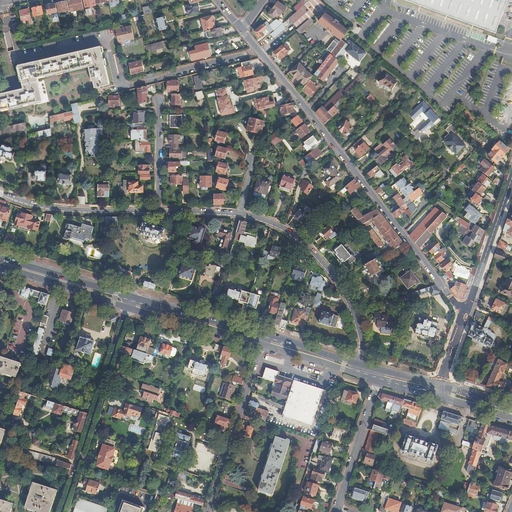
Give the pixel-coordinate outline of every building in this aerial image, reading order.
[(69,12),(71,12),(68,3),(67,3),(67,0),(57,2),(60,12),(69,10),(69,12)] [(83,7),(81,0),(68,0),(71,10),(83,7)] [(95,0),(83,0),(87,14),(93,12),(92,7),(93,7),(93,5),(96,4),(95,0)] [(310,18),(325,5),(320,0),(309,0),(297,11),(289,18),(298,28),(310,18)] [(301,0),(302,1),(293,8),(297,11),(309,0),(301,0)] [(401,0),(423,7),(436,12),(494,32),(505,0),(401,0)] [(201,5),(200,1),(193,3),(187,4),(189,16),(202,13),(200,8),(200,5),(201,5)] [(286,6),(278,1),(272,9),(280,14),(286,6)] [(49,13),(57,11),(55,3),(47,5),(49,13)] [(41,6),(32,8),(34,16),(43,14),(41,6)] [(142,8),(144,14),(151,12),(152,12),(151,6),(142,8)] [(27,24),(33,23),(32,19),(31,19),(29,9),(19,10),(22,21),(26,20),(27,24)] [(341,38),(346,31),(347,30),(338,23),(339,21),(336,18),(334,20),(325,12),(318,21),(341,38)] [(202,18),(205,31),(208,30),(217,28),(214,15),(202,18)] [(157,18),(160,30),(169,28),(166,16),(157,18)] [(312,20),(310,18),(298,28),(295,30),(298,33),(311,22),(310,21),(312,20)] [(283,23),(277,19),(269,25),(266,21),(254,31),(260,38),(266,33),(263,30),(266,28),(271,33),(280,25),(282,24),(283,23)] [(280,25),(271,33),(274,38),(284,30),(280,25)] [(122,28),(119,29),(115,30),(119,46),(129,43),(128,40),(134,38),(131,26),(122,28)] [(224,34),(222,27),(217,28),(208,30),(209,36),(210,35),(211,36),(215,36),(224,34)] [(94,31),(82,34),(84,40),(96,38),(94,31)] [(331,52),(339,41),(337,40),(336,42),(333,39),(326,48),(331,52)] [(349,46),(341,39),(339,41),(331,52),(330,53),(338,60),(346,50),(349,46)] [(55,40),(42,43),(44,50),(56,47),(55,40)] [(145,45),(147,51),(165,47),(163,40),(145,45)] [(366,52),(352,41),(349,46),(346,50),(359,60),(366,52)] [(192,51),(194,55),(195,60),(212,55),(209,43),(197,45),(198,49),(192,51)] [(282,45),(275,51),(280,58),(288,52),(287,51),(290,49),(285,43),(283,45),(282,45)] [(95,87),(97,87),(100,86),(109,84),(100,44),(30,61),(17,65),(20,81),(22,88),(0,93),(0,108),(42,99),(37,78),(37,77),(88,65),(89,67),(92,81),(93,81),(95,87)] [(339,60),(338,60),(330,53),(316,71),(314,74),(317,76),(323,81),(339,60)] [(141,59),(129,63),(132,73),(143,70),(141,59)] [(251,60),(242,62),(243,66),(239,67),(241,77),(254,74),(251,60)] [(37,78),(89,67),(88,65),(37,77),(37,78)] [(309,80),(311,78),(304,69),(302,71),(300,69),(296,72),(306,85),(309,80)] [(398,81),(386,73),(376,77),(379,85),(384,83),(392,89),(398,81)] [(203,87),(200,75),(194,76),(195,81),(197,88),(203,87)] [(262,76),(244,80),(247,92),(254,90),(254,88),(260,87),(259,82),(263,81),(262,76)] [(353,89),(354,87),(358,83),(364,78),(361,76),(356,81),(345,91),(343,89),(324,108),(323,107),(317,113),(322,120),(329,113),(329,112),(340,101),(353,89)] [(178,92),(179,80),(171,80),(171,82),(167,82),(167,92),(178,92)] [(306,85),(302,90),(311,97),(318,87),(315,84),(316,83),(314,82),(313,83),(309,80),(306,85)] [(148,94),(148,88),(143,88),(143,89),(138,89),(138,98),(137,98),(137,103),(147,103),(147,94),(148,94)] [(225,89),(217,91),(219,98),(218,99),(220,105),(219,105),(221,114),(228,112),(229,114),(235,113),(233,106),(231,106),(228,96),(227,96),(225,89)] [(204,98),(202,91),(196,92),(197,94),(196,94),(198,99),(204,98)] [(366,100),(369,103),(372,101),(373,102),(376,99),(371,94),(366,100)] [(100,97),(96,98),(98,113),(105,112),(104,111),(103,103),(103,96),(102,96),(100,97)] [(119,105),(119,96),(110,96),(109,107),(114,107),(114,105),(119,105)] [(254,99),(257,111),(275,107),(274,102),(269,103),(268,98),(262,99),(261,97),(254,99)] [(0,110),(42,101),(42,99),(0,108),(0,110)] [(322,120),(326,125),(344,107),(341,104),(342,103),(340,101),(329,112),(329,113),(322,120)] [(422,101),(409,114),(413,118),(421,111),(428,118),(420,126),(424,129),(430,124),(432,122),(434,124),(435,124),(439,120),(422,101)] [(296,113),(294,103),(283,106),(285,116),(296,113)] [(345,122),(347,119),(355,112),(353,110),(343,119),(344,120),(345,122)] [(476,123),(479,121),(467,110),(464,113),(469,118),(470,118),(476,123)] [(133,123),(143,123),(144,111),(134,111),(133,123)] [(170,122),(170,124),(170,128),(179,128),(179,129),(180,129),(180,128),(181,128),(181,129),(182,129),(182,124),(181,124),(181,115),(180,115),(180,112),(176,112),(176,114),(167,113),(167,122),(170,122)] [(50,116),(50,121),(56,120),(61,119),(64,118),(63,113),(50,116)] [(304,121),(300,116),(294,121),(298,126),(304,122),(304,121)] [(300,129),(311,120),(308,117),(304,121),(304,122),(298,126),(300,129)] [(267,122),(253,118),(250,131),(264,134),(267,122)] [(343,124),(341,125),(343,127),(341,129),(344,133),(345,132),(348,136),(356,128),(347,119),(345,122),(343,124)] [(22,128),(26,127),(25,122),(3,127),(4,133),(13,131),(13,130),(17,129),(17,130),(22,129),(22,128)] [(143,139),(146,139),(146,123),(143,123),(133,123),(130,123),(130,130),(137,130),(137,140),(143,139)] [(457,138),(458,137),(453,133),(456,130),(450,124),(444,130),(448,134),(444,138),(446,140),(444,141),(447,145),(451,151),(452,150),(455,154),(464,146),(464,144),(461,141),(460,142),(457,138)] [(307,125),(299,131),(304,138),(313,132),(307,125)] [(51,128),(38,131),(39,137),(51,135),(51,128)] [(84,131),(86,154),(87,154),(91,154),(91,155),(94,155),(94,153),(99,153),(99,150),(97,129),(84,131)] [(214,141),(223,144),(226,134),(217,131),(216,136),(214,136),(213,138),(215,139),(214,141)] [(282,141),(279,138),(275,132),(270,136),(271,138),(269,139),(272,143),(274,142),(275,143),(275,144),(277,147),(277,148),(279,150),(280,150),(284,155),(286,147),(282,141)] [(179,136),(169,136),(169,143),(170,143),(170,149),(179,149),(179,143),(179,136)] [(320,142),(316,136),(307,142),(308,144),(306,146),(310,151),(314,148),(313,147),(320,142)] [(18,144),(4,138),(1,147),(0,146),(0,153),(3,155),(2,155),(6,157),(6,156),(13,158),(18,144)] [(365,143),(362,139),(355,146),(358,149),(365,143)] [(390,139),(383,145),(386,148),(383,151),(374,158),(381,165),(388,159),(386,157),(389,155),(387,154),(389,152),(396,146),(390,139)] [(149,152),(149,142),(147,142),(147,140),(141,140),(137,141),(135,141),(135,151),(149,152)] [(508,149),(499,141),(487,154),(492,158),(491,159),(495,163),(500,157),(501,158),(508,149)] [(371,149),(365,143),(358,149),(357,151),(362,157),(371,149)] [(216,155),(215,157),(224,160),(227,150),(217,147),(216,152),(215,151),(214,154),(216,155)] [(310,163),(323,154),(318,148),(306,158),(310,163)] [(476,163),(474,166),(487,176),(494,167),(490,163),(484,158),(480,163),(483,165),(481,167),(476,163)] [(193,165),(193,161),(180,161),(180,162),(169,162),(169,172),(177,172),(177,171),(175,171),(176,167),(180,167),(180,165),(193,165)] [(399,175),(403,171),(408,167),(404,163),(402,166),(399,162),(392,168),(399,175)] [(227,166),(218,163),(217,168),(215,167),(214,169),(216,170),(215,172),(224,175),(227,166)] [(343,177),(334,164),(327,169),(333,177),(327,181),(331,186),(343,177)] [(377,173),(381,178),(385,175),(382,172),(377,166),(367,173),(371,177),(377,173)] [(462,169),(459,167),(452,174),(455,177),(462,169)] [(69,168),(57,168),(57,173),(58,173),(58,182),(62,183),(62,184),(66,184),(66,183),(70,183),(71,174),(69,174),(69,168)] [(396,177),(399,175),(392,168),(390,170),(396,177)] [(45,180),(45,172),(33,171),(33,176),(33,177),(32,178),(32,179),(32,180),(33,181),(34,181),(35,181),(36,180),(36,179),(36,178),(37,178),(37,180),(45,180)] [(477,182),(485,188),(490,181),(482,174),(476,181),(477,182)] [(289,192),(294,178),(283,175),(278,188),(289,192)] [(181,184),(181,176),(170,176),(170,184),(181,184)] [(211,176),(200,176),(200,187),(210,187),(211,176)] [(500,185),(501,181),(496,177),(493,181),(497,184),(498,183),(500,185)] [(228,181),(219,178),(218,183),(216,182),(215,185),(217,185),(216,188),(225,191),(228,181)] [(399,188),(406,198),(413,192),(404,178),(392,186),(395,191),(399,188)] [(266,195),(269,183),(258,179),(254,191),(266,195)] [(142,192),(142,186),(137,186),(137,182),(129,182),(129,180),(123,180),(123,187),(121,187),(121,190),(121,195),(129,195),(129,192),(142,192)] [(350,194),(359,187),(354,180),(336,194),(339,197),(342,194),(345,194),(348,192),(350,194)] [(313,187),(304,181),(302,184),(303,185),(301,190),(308,194),(313,187)] [(479,195),(485,188),(477,182),(472,189),(479,195)] [(109,197),(109,185),(98,185),(97,197),(109,197)] [(406,204),(412,214),(417,210),(411,201),(423,193),(420,189),(422,188),(421,187),(413,192),(406,198),(403,200),(406,204)] [(333,196),(327,188),(321,192),(328,200),(330,199),(333,196)] [(470,188),(466,192),(470,195),(467,199),(475,205),(481,197),(479,195),(472,189),(470,188)] [(332,202),(339,197),(336,194),(333,196),(330,199),(332,202)] [(390,210),(393,213),(406,204),(403,200),(399,194),(394,197),(398,203),(390,210)] [(223,205),(223,195),(213,195),(213,197),(214,205),(223,205)] [(0,217),(7,220),(11,210),(4,208),(6,202),(2,200),(0,200),(0,217)] [(362,217),(359,212),(362,209),(359,204),(359,205),(350,211),(358,220),(361,224),(369,220),(371,220),(381,214),(376,208),(375,207),(366,212),(367,214),(362,217)] [(405,212),(409,217),(412,214),(406,204),(393,213),(396,218),(405,212)] [(471,204),(466,211),(468,212),(465,216),(477,225),(485,214),(471,204)] [(443,212),(436,208),(410,236),(415,243),(427,229),(443,212)] [(308,217),(300,209),(293,217),(296,221),(297,219),(300,222),(304,219),(305,220),(308,217)] [(447,216),(443,212),(427,229),(432,234),(433,236),(435,235),(432,232),(447,216)] [(33,217),(22,213),(21,216),(17,214),(14,224),(18,225),(27,228),(36,231),(39,222),(32,220),(33,217)] [(391,229),(382,216),(381,214),(371,220),(376,226),(374,227),(377,231),(378,230),(380,232),(387,240),(386,242),(388,244),(389,243),(394,249),(395,248),(403,244),(403,243),(391,229)] [(456,221),(453,219),(444,228),(447,231),(456,221)] [(485,230),(476,224),(473,228),(459,219),(457,222),(463,226),(470,230),(481,238),(485,230)] [(511,236),(511,221),(507,219),(503,231),(507,233),(507,234),(511,236)] [(253,247),(256,238),(247,235),(248,233),(244,232),(247,222),(243,222),(240,222),(236,235),(240,237),(240,235),(247,237),(244,244),(253,247)] [(162,238),(165,229),(144,223),(142,228),(145,228),(143,234),(149,236),(149,237),(153,238),(153,237),(160,239),(161,237),(162,238)] [(71,238),(84,242),(85,238),(90,239),(93,228),(83,224),(82,229),(70,225),(68,231),(67,230),(64,238),(70,240),(71,238)] [(333,233),(331,230),(333,228),(330,224),(320,231),(321,232),(320,233),(322,237),(324,235),(326,239),(330,236),(332,238),(336,235),(334,232),(333,233)] [(193,243),(201,245),(206,228),(199,226),(198,228),(191,226),(188,238),(194,240),(193,243)] [(474,240),(479,244),(481,238),(470,230),(463,226),(461,227),(466,231),(465,232),(468,234),(467,236),(463,242),(470,246),(474,240)] [(223,237),(219,250),(226,252),(232,232),(219,229),(217,235),(223,237)] [(427,229),(415,243),(419,248),(432,234),(427,229)] [(382,245),(372,230),(369,232),(368,231),(367,232),(368,234),(378,248),(382,245)] [(193,243),(194,240),(188,238),(186,243),(200,247),(201,245),(193,243)] [(498,246),(504,250),(507,245),(500,240),(498,246)] [(434,241),(427,249),(432,254),(439,247),(434,241)] [(350,256),(341,244),(338,247),(337,247),(333,249),(337,254),(335,255),(340,261),(341,259),(344,262),(348,259),(351,262),(357,258),(353,253),(350,256)] [(282,258),(282,256),(282,255),(282,254),(280,253),(281,249),(273,247),(270,256),(268,255),(269,252),(265,251),(262,259),(272,262),(273,257),(280,259),(282,258)] [(442,249),(438,252),(438,253),(434,256),(438,263),(444,259),(442,257),(444,255),(443,254),(445,252),(442,249)] [(383,255),(381,253),(380,250),(366,258),(369,263),(375,259),(383,255)] [(497,250),(495,257),(503,261),(506,255),(497,250)] [(375,259),(369,263),(363,266),(368,275),(364,278),(368,285),(370,284),(373,289),(385,283),(384,281),(387,279),(375,259)] [(446,273),(452,265),(449,261),(447,263),(446,261),(440,265),(446,273)] [(194,267),(182,263),(178,276),(191,280),(194,267)] [(306,275),(308,268),(296,264),(294,273),(295,273),(295,275),(293,275),(292,279),(298,281),(299,276),(305,278),(306,275)] [(219,272),(220,268),(210,265),(209,267),(205,266),(204,270),(206,270),(205,274),(214,277),(216,271),(219,272)] [(420,283),(411,270),(400,278),(408,289),(415,284),(416,286),(420,283)] [(129,282),(130,276),(118,273),(116,279),(128,282),(129,282)] [(463,297),(468,281),(457,277),(454,286),(453,287),(446,279),(448,278),(445,274),(441,277),(443,280),(457,297),(463,297)] [(325,284),(326,281),(323,280),(321,275),(316,278),(313,277),(310,286),(318,288),(317,290),(323,292),(324,287),(326,286),(325,284)] [(155,290),(157,284),(144,280),(143,286),(155,290)] [(503,286),(500,293),(510,297),(511,293),(511,282),(508,281),(505,287),(503,286)] [(440,292),(439,291),(435,285),(418,291),(416,291),(417,293),(418,293),(419,295),(426,293),(427,291),(429,291),(431,295),(440,292)] [(42,292),(21,286),(19,292),(21,293),(20,294),(22,296),(27,298),(29,297),(29,296),(32,296),(32,295),(39,298),(38,302),(46,305),(49,294),(42,292)] [(216,301),(220,288),(217,286),(216,288),(215,288),(211,299),(216,301)] [(248,306),(251,294),(243,291),(242,293),(229,289),(227,297),(244,303),(242,309),(246,311),(248,306)] [(256,309),(259,296),(251,294),(248,306),(256,309)] [(277,304),(279,299),(270,296),(268,302),(271,302),(268,312),(273,314),(273,313),(276,314),(279,304),(277,304)] [(505,303),(497,299),(492,309),(500,313),(505,303)] [(282,318),(286,304),(281,303),(274,326),(285,329),(288,320),(282,318)] [(305,316),(306,312),(304,312),(304,311),(298,309),(297,310),(295,309),(294,314),(295,314),(294,318),(293,318),(291,323),(307,327),(309,317),(305,316)] [(74,313),(63,310),(60,320),(70,323),(74,313)] [(344,317),(323,310),(319,321),(341,328),(344,317)] [(396,329),(397,316),(379,315),(379,312),(375,312),(374,319),(378,319),(378,322),(378,327),(382,327),(382,333),(390,334),(391,329),(396,329)] [(48,315),(43,314),(41,323),(46,324),(47,324),(49,316),(48,315)] [(494,319),(489,317),(483,329),(480,335),(477,333),(474,338),(491,347),(492,345),(493,345),(494,345),(494,344),(494,343),(495,340),(494,340),(496,336),(496,334),(491,332),(490,329),(486,328),(487,326),(488,327),(490,323),(492,324),(494,319)] [(435,339),(440,324),(420,318),(415,333),(422,335),(422,336),(428,338),(429,337),(435,339)] [(476,324),(473,323),(468,336),(473,338),(474,338),(477,333),(480,335),(483,329),(476,325),(476,324)] [(46,328),(40,326),(31,355),(38,356),(43,336),(45,337),(47,331),(45,330),(46,328)] [(140,336),(136,350),(147,353),(152,355),(154,348),(148,346),(151,339),(140,336)] [(85,338),(80,337),(78,344),(76,343),(75,347),(73,348),(73,350),(74,352),(75,352),(77,352),(89,356),(89,357),(91,358),(93,357),(93,355),(92,353),(91,353),(95,342),(90,340),(90,339),(85,338)] [(173,346),(163,343),(160,352),(170,355),(173,356),(175,355),(176,349),(176,348),(173,347),(173,346)] [(218,344),(216,344),(214,350),(217,351),(222,353),(224,346),(218,344)] [(136,350),(122,345),(121,350),(132,354),(131,359),(144,363),(147,353),(136,350)] [(224,346),(222,353),(218,362),(221,363),(225,365),(227,359),(228,360),(229,357),(232,348),(224,346)] [(0,372),(16,377),(20,363),(0,356),(0,372)] [(503,360),(493,356),(488,367),(493,369),(495,364),(496,364),(498,360),(503,362),(503,360)] [(200,362),(191,359),(188,368),(193,370),(192,373),(203,377),(207,365),(203,364),(204,361),(203,361),(201,360),(200,360),(200,362)] [(486,386),(503,391),(506,384),(498,382),(502,372),(504,373),(508,364),(503,362),(498,360),(496,364),(495,364),(493,369),(491,374),(486,386)] [(54,380),(53,384),(52,387),(59,389),(62,379),(70,382),(74,370),(72,369),(73,366),(64,363),(61,370),(53,368),(50,378),(54,380)] [(279,372),(267,368),(263,378),(275,382),(272,394),(286,399),(288,393),(287,392),(289,386),(292,387),(282,415),(312,425),(323,390),(278,376),(279,372)] [(237,383),(242,384),(243,379),(233,375),(233,377),(231,381),(237,383)] [(237,383),(231,381),(227,379),(226,382),(224,382),(219,396),(232,400),(237,383)] [(150,386),(143,383),(142,388),(148,390),(147,392),(144,391),(143,397),(147,398),(147,400),(152,401),(153,399),(157,400),(160,393),(159,393),(160,389),(154,387),(155,386),(150,384),(150,386)] [(358,394),(349,391),(344,390),(342,398),(347,399),(347,400),(355,403),(358,394)] [(20,392),(14,413),(19,415),(23,403),(24,404),(26,399),(24,398),(26,393),(20,392)] [(396,397),(382,393),(380,399),(389,402),(387,408),(392,410),(394,403),(396,397)] [(404,400),(396,397),(394,403),(402,406),(404,400)] [(75,429),(81,432),(88,413),(59,404),(45,400),(44,403),(55,407),(53,411),(61,414),(63,410),(67,412),(67,414),(70,414),(71,414),(72,413),(77,415),(75,422),(76,425),(75,429)] [(404,400),(402,406),(409,408),(410,405),(411,405),(412,402),(404,400)] [(423,405),(412,402),(411,405),(410,405),(409,408),(410,408),(408,413),(419,416),(422,406),(423,405)] [(142,408),(126,403),(124,410),(115,407),(113,415),(120,418),(121,415),(126,416),(126,414),(131,416),(132,413),(139,416),(142,408)] [(258,408),(249,405),(247,410),(262,415),(263,410),(258,408)] [(264,409),(263,410),(262,415),(260,420),(265,421),(269,411),(264,409)] [(444,411),(444,412),(442,419),(451,422),(454,414),(444,411)] [(168,416),(159,413),(156,423),(158,426),(161,424),(163,425),(166,423),(166,421),(170,420),(168,416)] [(221,424),(220,430),(226,432),(230,420),(222,417),(223,415),(219,414),(219,416),(218,415),(215,422),(221,424)] [(462,416),(454,414),(451,422),(452,423),(460,425),(462,417),(462,416)] [(490,425),(478,421),(477,424),(479,424),(478,426),(481,427),(480,430),(488,432),(490,425)] [(380,427),(373,424),(372,430),(379,432),(386,434),(388,429),(386,429),(380,427)] [(242,425),(240,433),(244,434),(244,436),(250,438),(253,428),(242,425)] [(491,426),(490,425),(488,432),(485,440),(482,450),(479,457),(486,459),(488,451),(487,450),(491,438),(492,434),(494,435),(493,438),(500,440),(501,437),(501,436),(503,429),(491,426)] [(347,431),(333,426),(330,438),(341,441),(343,437),(344,437),(347,431)] [(488,432),(480,430),(478,429),(477,432),(480,433),(478,438),(485,440),(488,432)] [(511,431),(503,429),(501,436),(501,437),(500,440),(500,442),(504,443),(506,438),(511,440),(511,431)] [(379,432),(372,430),(365,450),(368,450),(373,452),(379,432)] [(191,437),(177,432),(173,442),(176,443),(172,455),(183,459),(191,437)] [(203,435),(201,442),(213,445),(215,438),(203,435)] [(415,438),(407,435),(402,450),(410,453),(425,457),(425,458),(433,461),(438,446),(430,443),(429,444),(415,439),(415,438)] [(40,438),(32,436),(32,444),(38,445),(39,442),(40,438)] [(290,442),(275,437),(258,490),(272,495),(290,442)] [(69,457),(73,458),(78,441),(68,438),(66,444),(72,446),(71,446),(70,449),(71,450),(70,451),(69,451),(68,454),(69,454),(69,456),(69,457)] [(114,448),(116,441),(107,438),(105,445),(104,444),(97,465),(108,469),(111,462),(113,460),(113,458),(113,456),(115,448),(114,448)] [(485,440),(478,438),(477,438),(474,447),(474,448),(482,450),(485,440)] [(332,444),(323,441),(320,450),(329,453),(332,444)] [(145,448),(142,457),(151,460),(154,451),(145,448)] [(479,457),(482,450),(474,448),(469,463),(471,463),(468,472),(474,473),(475,469),(479,457)] [(22,455),(70,469),(70,468),(71,464),(66,462),(57,459),(58,458),(24,449),(22,455)] [(373,452),(368,450),(364,463),(372,466),(377,453),(373,452)] [(332,459),(320,455),(318,460),(323,461),(322,462),(320,468),(328,471),(332,459)] [(511,470),(500,466),(497,476),(509,480),(511,473),(511,470)] [(186,480),(189,473),(181,470),(179,469),(176,477),(186,480)] [(326,473),(314,469),(312,474),(311,479),(313,479),(312,481),(315,482),(315,480),(321,482),(322,477),(324,478),(326,473)] [(378,470),(374,469),(371,478),(377,480),(375,487),(381,489),(383,482),(381,481),(384,472),(381,471),(378,470)] [(509,480),(497,476),(494,485),(507,490),(508,487),(506,486),(509,480)] [(84,483),(88,485),(86,490),(96,493),(98,489),(103,490),(107,479),(99,477),(97,481),(86,478),(84,483)] [(476,482),(471,481),(468,491),(474,493),(477,494),(479,486),(475,485),(476,482)] [(49,511),(57,490),(33,482),(29,497),(26,507),(40,511),(49,511)] [(315,496),(319,485),(308,482),(305,492),(315,496)] [(369,492),(355,487),(352,497),(363,501),(365,496),(367,496),(369,492)] [(490,499),(499,502),(502,493),(493,490),(490,499)] [(203,505),(204,500),(193,497),(193,496),(177,491),(175,498),(179,499),(193,503),(203,505)] [(164,495),(157,493),(154,503),(160,505),(164,495)] [(379,511),(383,511),(385,509),(388,498),(380,495),(378,502),(382,503),(379,511)] [(296,504),(295,508),(300,510),(303,511),(304,508),(307,509),(307,507),(311,509),(314,500),(303,497),(301,505),(296,503),(296,504)] [(388,498),(385,509),(394,511),(398,511),(401,502),(388,498)] [(10,511),(14,504),(0,499),(0,511),(10,511)] [(105,511),(107,508),(79,499),(74,511),(105,511)] [(190,511),(193,503),(179,499),(175,511),(190,511)] [(142,511),(144,508),(122,500),(118,511),(142,511)] [(454,511),(457,506),(445,502),(442,511),(444,511),(454,511)] [(498,505),(488,502),(485,511),(488,511),(496,511),(497,509),(496,509),(498,505)]
